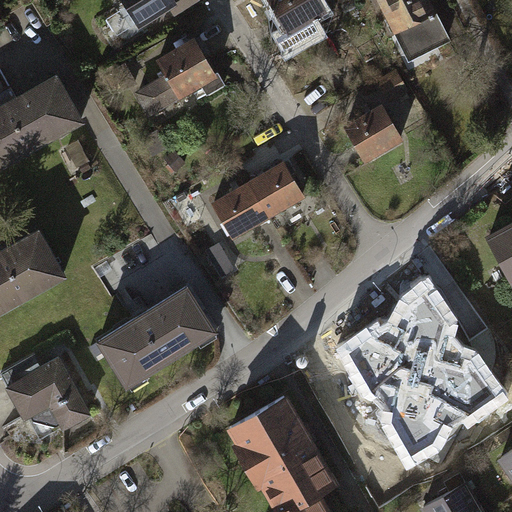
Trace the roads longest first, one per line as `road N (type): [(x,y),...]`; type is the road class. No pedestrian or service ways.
road 1 (residential): [(2,511),(242,363),(381,250)]
road 2 (residential): [(230,0),(381,250)]
road 3 (residential): [(381,250),(511,143)]
